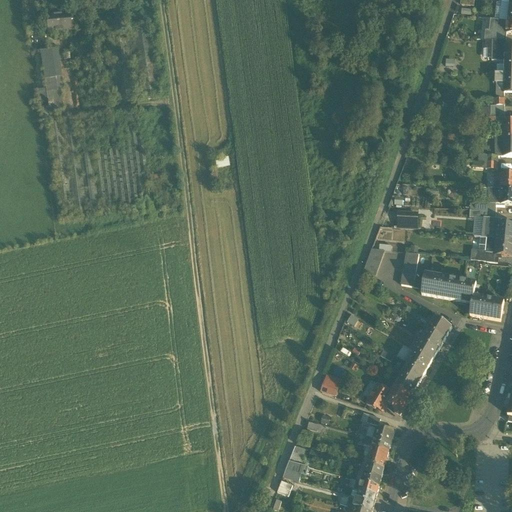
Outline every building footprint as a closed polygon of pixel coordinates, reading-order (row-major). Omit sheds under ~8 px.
[(495,20),(507,22),(509,5),(502,4),(497,3),(495,20)] [(46,17),(47,35),(71,33),(70,15),(46,17)] [(511,34),(511,22),(507,22),(495,20),(493,33),(506,35),(507,34),(511,34)] [(131,29),(141,100),(160,98),(150,27),(131,29)] [(493,33),(492,41),(506,41),(506,35),(493,33)] [(110,42),(119,103),(137,101),(128,39),(110,42)] [(88,59),(86,45),(73,47),(75,61),(88,59)] [(492,61),(505,61),(505,56),(505,47),(492,47),(492,61)] [(48,107),(49,113),(63,111),(60,91),(54,50),(40,52),(46,89),(46,94),(47,103),(48,107)] [(46,94),(46,89),(37,90),(38,105),(47,103),(46,94)] [(49,113),(48,107),(40,108),(42,120),(49,119),(49,113)] [(505,118),(504,107),(494,107),(490,107),(491,118),(505,118)] [(48,124),(61,223),(152,212),(140,112),(48,124)] [(228,158),(215,160),(216,169),(229,167),(228,158)] [(511,175),(496,175),(496,190),(511,190),(511,175)] [(496,190),(488,189),(488,202),(488,205),(495,205),(496,190)] [(511,190),(496,190),(495,205),(496,205),(496,207),(505,207),(505,205),(511,205),(511,190)] [(470,202),(470,212),(496,213),(496,207),(496,205),(495,205),(488,205),(488,202),(481,202),(470,202)] [(485,220),(485,219),(495,220),(496,213),(470,212),(470,218),(485,220)] [(398,230),(416,231),(417,215),(399,214),(399,223),(398,230)] [(495,220),(485,219),(485,220),(483,239),(497,240),(498,225),(504,225),(505,221),(495,220)] [(498,225),(497,240),(511,241),(511,226),(504,225),(498,225)] [(511,257),(511,241),(497,240),(483,239),(480,238),(479,252),(487,253),(487,254),(490,254),(490,255),(497,255),(496,259),(498,259),(501,259),(501,256),(511,257)] [(372,251),(370,255),(381,259),(384,252),(379,252),(372,251)] [(471,261),(498,264),(498,259),(496,259),(497,255),(490,255),(490,254),(487,254),(487,253),(479,252),(472,251),(471,261)] [(370,255),(368,261),(379,265),(381,259),(370,255)] [(407,255),(406,261),(418,263),(419,256),(407,255)] [(368,261),(366,267),(377,271),(379,265),(368,261)] [(406,261),(405,267),(417,269),(418,263),(406,261)] [(366,267),(364,272),(375,276),(377,271),(366,267)] [(405,267),(403,274),(416,276),(417,269),(405,267)] [(373,283),(375,276),(364,272),(362,276),(362,277),(373,283)] [(403,274),(402,280),(414,282),(416,276),(403,274)] [(422,295),(472,304),(474,298),(476,285),(426,276),(422,295)] [(413,288),(414,282),(402,280),(401,286),(413,288)] [(470,317),(483,319),(487,300),(474,298),(472,304),(470,317)] [(504,303),(487,300),(483,319),(500,322),(504,303)] [(346,323),(354,326),(357,319),(349,316),(346,323)] [(435,319),(428,331),(445,341),(452,329),(435,319)] [(428,331),(421,342),(438,352),(445,341),(428,331)] [(421,342),(415,354),(431,364),(438,352),(421,342)] [(382,352),(379,358),(391,362),(393,356),(382,352)] [(415,354),(408,365),(425,375),(431,364),(415,354)] [(408,365),(401,377),(418,386),(425,375),(408,365)] [(328,377),(326,382),(338,387),(340,382),(328,377)] [(411,398),(418,386),(401,377),(394,388),(411,398)] [(322,394),(334,398),(338,387),(326,382),(322,394)] [(382,413),(387,404),(388,404),(386,403),(391,393),(379,385),(378,386),(379,387),(368,405),(367,405),(375,410),(376,409),(382,413)] [(378,386),(367,405),(368,405),(379,387),(378,386)] [(394,388),(391,393),(386,403),(388,404),(387,404),(395,409),(394,411),(395,414),(400,417),(403,413),(411,398),(394,388)] [(367,424),(378,427),(380,420),(369,416),(367,424)] [(309,431),(318,433),(319,428),(310,425),(309,431)] [(367,438),(374,440),(377,431),(369,429),(367,438)] [(394,436),(377,431),(374,440),(391,445),(394,436)] [(302,432),(300,437),(310,440),(312,435),(303,433),(302,432)] [(309,446),(310,440),(300,437),(297,442),(309,446)] [(364,446),(372,449),(374,440),(367,438),(364,446)] [(391,445),(374,440),(372,449),(389,453),(391,445)] [(295,449),(293,454),(304,457),(305,452),(295,449)] [(372,449),(369,457),(386,462),(389,453),(372,449)] [(301,466),(304,457),(293,454),(289,463),(301,466)] [(369,457),(367,466),(384,471),(386,462),(369,457)] [(309,468),(301,466),(289,463),(286,471),(301,475),(306,477),(309,468)] [(367,466),(364,475),(381,479),(384,471),(367,466)] [(299,482),(301,475),(286,471),(284,477),(299,482)] [(364,475),(362,483),(379,488),(381,479),(364,475)] [(280,481),(276,492),(289,497),(293,486),(280,481)] [(362,483),(359,492),(376,497),(379,488),(362,483)] [(349,498),(350,499),(357,501),(359,492),(352,490),(349,498)] [(359,492),(357,501),(374,505),(376,497),(359,492)] [(348,507),(349,508),(355,509),(357,501),(350,499),(348,507)] [(273,511),(276,511),(278,511),(281,503),(276,501),(273,511)] [(357,501),(355,509),(364,511),(371,511),(374,505),(357,501)]
